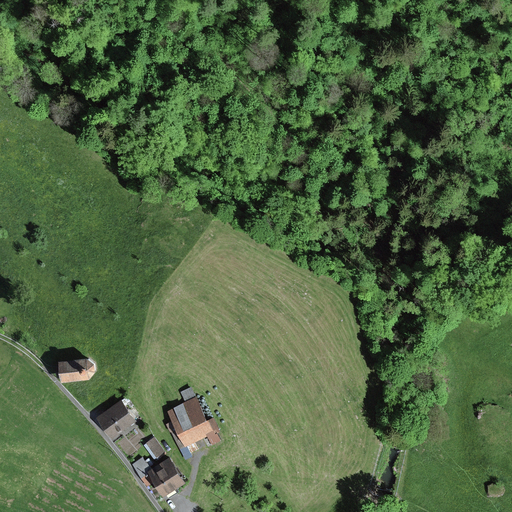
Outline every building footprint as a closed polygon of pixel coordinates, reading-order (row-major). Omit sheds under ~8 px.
[(64,359),(66,378),(92,375),(97,368),(96,362),(90,356),(64,359)] [(201,397),(172,411),(189,447),(219,434),(201,397)] [(125,401),(103,416),(115,434),(137,419),(125,401)] [(158,457),(168,448),(157,434),(146,442),(158,457)] [(173,457),(153,471),(144,458),(135,464),(149,484),(158,478),(167,492),(187,478),(173,457)]
